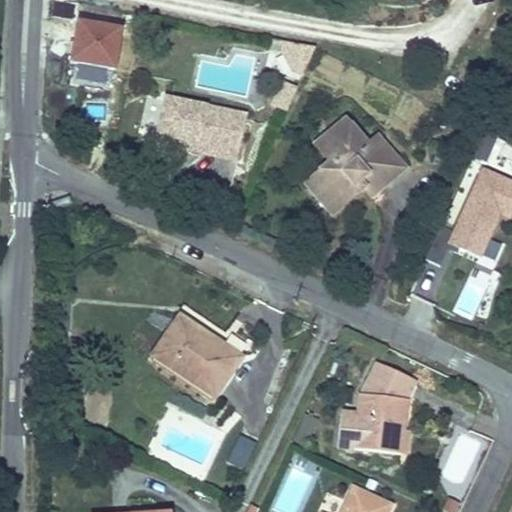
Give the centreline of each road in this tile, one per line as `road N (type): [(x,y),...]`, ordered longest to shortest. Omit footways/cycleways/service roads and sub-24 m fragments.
road 1 (residential): [(24,163),(511,388)]
road 2 (tertiary): [(24,163),(11,511)]
road 3 (unknown): [(341,306),(239,511)]
road 4 (tertiary): [(29,0),(24,163)]
